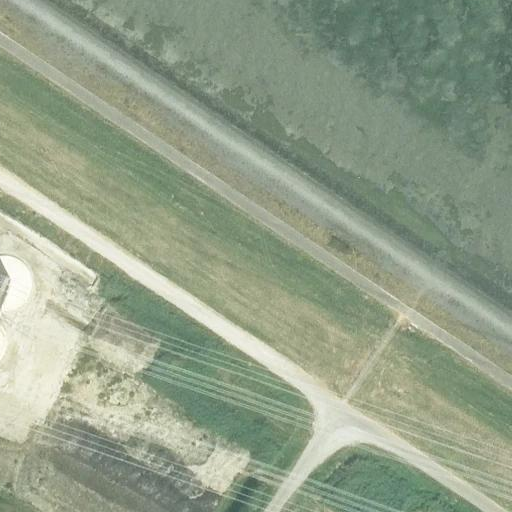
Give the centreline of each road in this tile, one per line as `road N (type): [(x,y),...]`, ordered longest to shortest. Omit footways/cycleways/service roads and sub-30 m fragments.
road 1 (unclassified): [(341,412),(0,178)]
road 2 (unclassified): [(494,511),(341,412)]
road 3 (unclassified): [(269,511),(341,412)]
